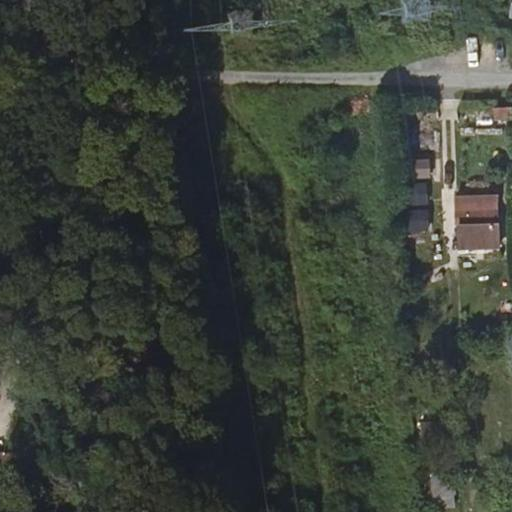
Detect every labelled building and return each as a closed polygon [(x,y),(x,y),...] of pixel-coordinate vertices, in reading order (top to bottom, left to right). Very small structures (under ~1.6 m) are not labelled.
[(511,105),(493,106),(494,119),(511,119),(511,105)] [(430,156),(402,160),(405,180),(432,176),(430,156)] [(405,181),(406,231),(428,231),(427,181),(405,181)] [(501,249),(500,192),(456,193),(457,249),(501,249)] [(453,472),(431,474),(435,509),(457,506),(453,472)]
